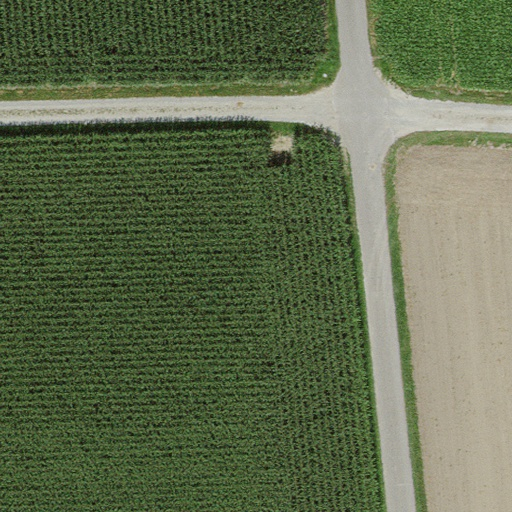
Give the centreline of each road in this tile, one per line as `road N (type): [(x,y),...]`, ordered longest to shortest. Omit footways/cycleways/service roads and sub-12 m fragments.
road 1 (unclassified): [(349,0),(402,511)]
road 2 (track): [(511,135),(362,123),(0,132)]
